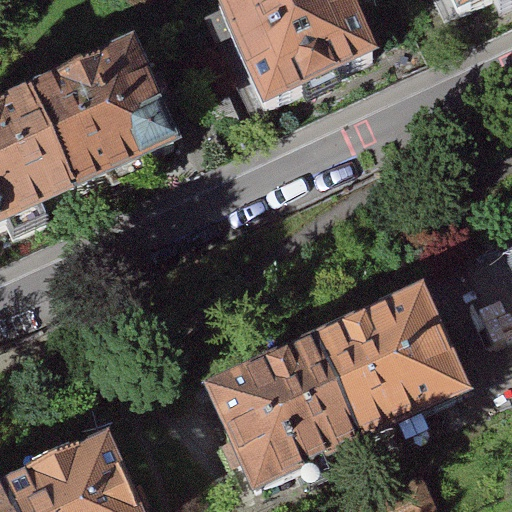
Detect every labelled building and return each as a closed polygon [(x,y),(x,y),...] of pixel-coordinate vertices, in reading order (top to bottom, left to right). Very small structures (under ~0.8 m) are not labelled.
[(113,0),(159,28),(175,0),(113,0)] [(341,0),(262,0),(205,28),(254,131),(376,73),(341,0)] [(511,0),(431,0),(447,34),(511,3),(511,0)] [(127,61),(0,119),(0,234),(171,156),(127,61)] [(412,302),(192,402),(242,511),(243,511),(463,412),(412,302)] [(128,511),(99,449),(0,495),(0,511),(128,511)] [(438,511),(424,483),(362,511),(438,511)]
